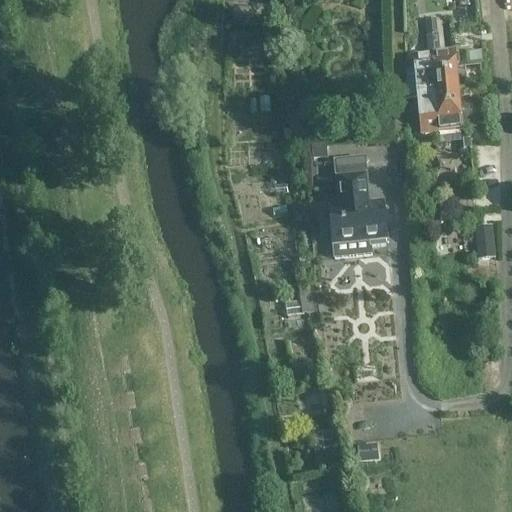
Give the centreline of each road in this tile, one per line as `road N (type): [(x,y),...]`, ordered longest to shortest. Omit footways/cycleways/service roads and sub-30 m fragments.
road 1 (unclassified): [(497,0),(506,82),(508,402),(418,410),(407,381),(395,160)]
road 2 (track): [(217,0),(213,145),(266,409)]
